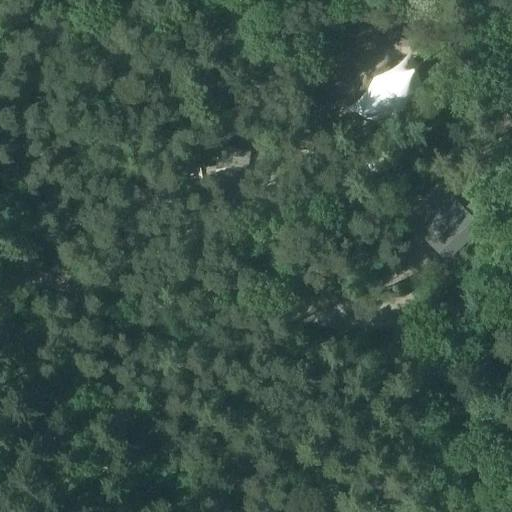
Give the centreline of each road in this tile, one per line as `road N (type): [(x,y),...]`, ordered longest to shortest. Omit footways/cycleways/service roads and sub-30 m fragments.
road 1 (track): [(351,309),(177,312),(55,267),(0,302)]
road 2 (track): [(511,303),(351,309)]
